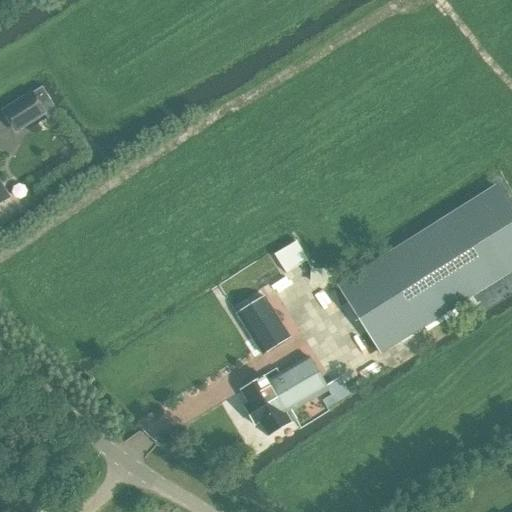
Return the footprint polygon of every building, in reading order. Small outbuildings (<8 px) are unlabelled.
[(44,115),(31,95),(3,113),(15,133),(44,115)] [(511,271),(511,215),(494,188),(337,287),(380,355),(511,271)] [(296,242),(274,255),(286,274),(308,260),(296,242)] [(262,355),(290,338),(264,297),(236,315),(262,355)] [(241,393),(246,401),(248,405),(244,408),(256,427),(260,424),(269,438),(297,421),(292,413),(328,391),(307,358),(276,377),(273,373),(241,393)]
